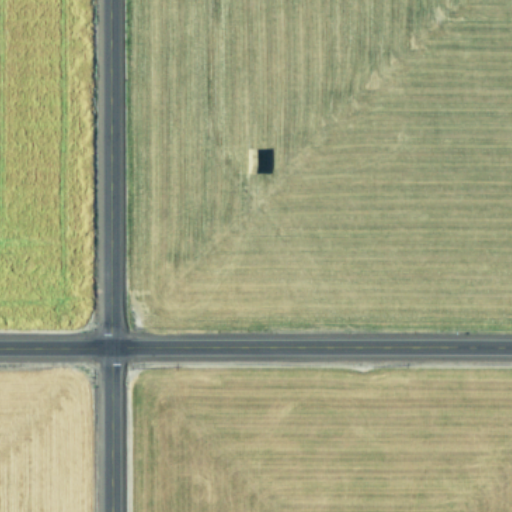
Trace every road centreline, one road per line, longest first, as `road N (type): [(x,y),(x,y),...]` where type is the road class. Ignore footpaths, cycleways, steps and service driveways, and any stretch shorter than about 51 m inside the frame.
road 1 (tertiary): [(109,511),(106,0)]
road 2 (tertiary): [(511,346),(109,347)]
